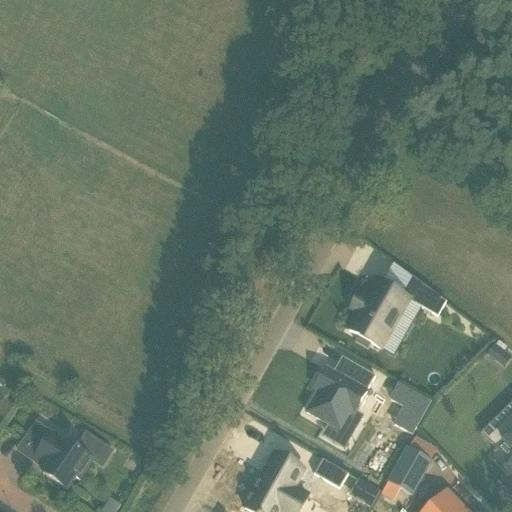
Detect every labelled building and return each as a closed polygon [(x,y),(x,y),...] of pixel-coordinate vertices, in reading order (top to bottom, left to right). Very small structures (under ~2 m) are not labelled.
[(372,345),(381,350),(409,300),(378,282),(368,300),(361,296),(352,311),(359,315),(349,332),(358,337),(356,342),(369,350),(372,345)] [(495,346),(487,357),(495,362),(503,352),(495,346)] [(334,375),(327,371),(319,386),(322,388),(307,414),(341,434),(353,413),(356,415),(376,379),(343,359),(334,375)] [(511,404),(482,434),(495,448),(502,441),(511,451),(511,459),(501,470),(511,481),(511,404)] [(21,449),(49,467),(43,476),(49,480),(49,484),(57,489),(62,489),(67,492),(76,479),(80,482),(93,462),(66,443),(65,444),(37,426),(21,449)] [(409,451),(408,450),(390,482),(413,496),(431,464),(430,463),(409,451)] [(302,469),(275,453),(244,508),(250,511),(277,511),(279,510),(281,511),(297,511),(307,496),(292,487),(302,469)] [(401,489),(390,482),(381,497),(393,503),(401,489)] [(466,511),(447,493),(427,511),(466,511)]
